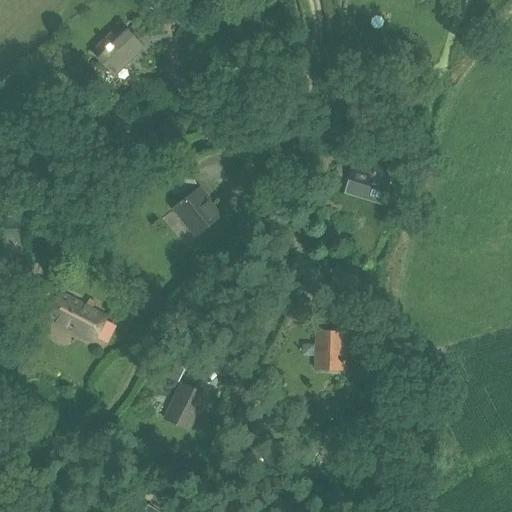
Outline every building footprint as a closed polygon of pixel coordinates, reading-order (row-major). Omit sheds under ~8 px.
[(187,20),(204,3),(200,0),(181,0),(175,7),(187,20)] [(115,75),(145,48),(128,30),(99,58),(115,75)] [(387,190),(395,165),(375,159),(374,162),(355,157),(349,179),(387,190)] [(165,172),(169,181),(189,173),(185,163),(165,172)] [(197,234),(220,216),(198,189),(175,207),(197,234)] [(106,318),(61,294),(48,318),(93,341),(106,318)] [(343,333),(317,332),(316,370),(342,371),(343,333)] [(194,411),(201,394),(180,385),(164,421),(188,432),(196,413),(194,411)]
